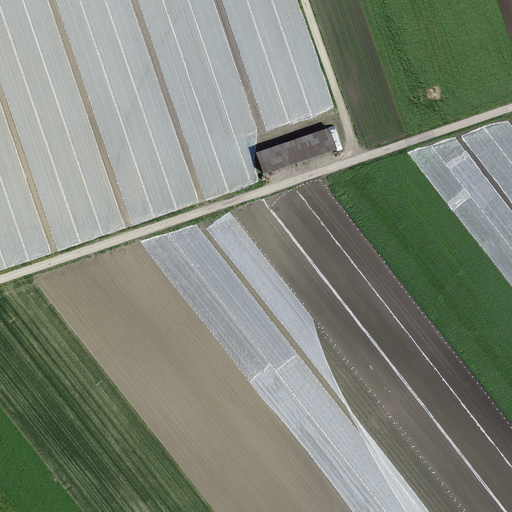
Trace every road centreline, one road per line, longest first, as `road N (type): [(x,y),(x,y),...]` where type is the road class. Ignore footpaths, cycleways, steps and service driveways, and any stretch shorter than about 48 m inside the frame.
road 1 (track): [(0,282),(511,111)]
road 2 (track): [(304,0),(359,163)]
